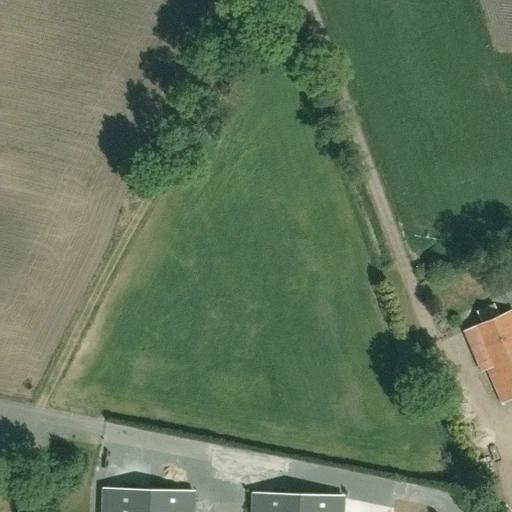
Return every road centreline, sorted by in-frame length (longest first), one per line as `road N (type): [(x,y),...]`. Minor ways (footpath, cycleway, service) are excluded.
road 1 (track): [(34,416),(254,0)]
road 2 (track): [(401,247),(307,0)]
